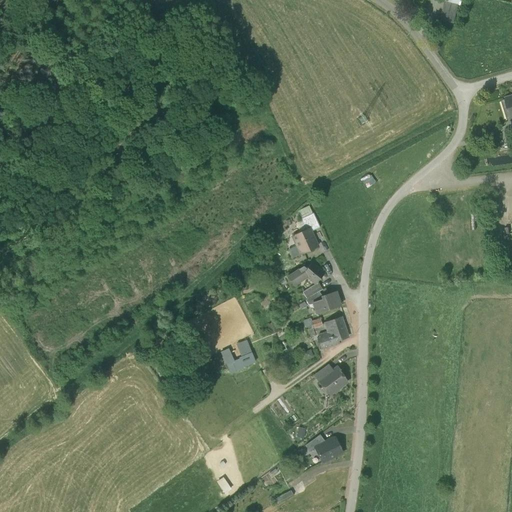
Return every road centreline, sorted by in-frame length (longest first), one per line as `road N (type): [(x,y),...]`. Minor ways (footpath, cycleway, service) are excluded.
road 1 (residential): [(348,511),(371,243),(386,210),(449,150),(465,121),(456,92),(407,24),(373,0)]
road 2 (track): [(212,443),(364,330)]
